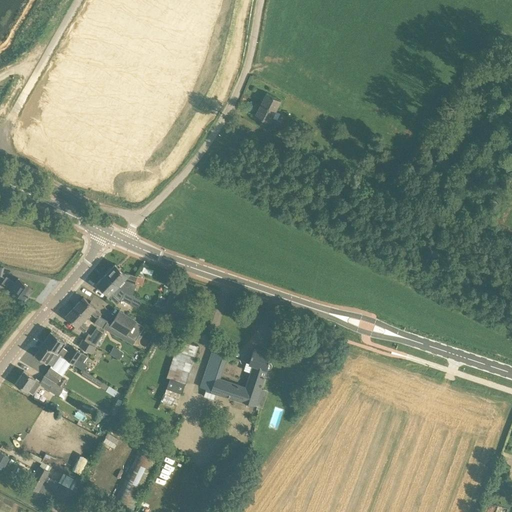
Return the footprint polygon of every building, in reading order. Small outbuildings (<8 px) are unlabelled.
[(272,118),(281,101),(265,93),(254,115),(278,128),(281,123),(272,118)] [(291,131),(286,141),(297,146),(302,137),(291,131)] [(106,274),(105,275),(118,286),(121,289),(124,292),(131,295),(135,284),(134,284),(137,277),(125,273),(124,274),(115,265),(110,269),(109,268),(105,273),(106,274)] [(105,275),(96,284),(108,296),(113,291),(121,299),(120,300),(130,305),(134,296),(131,295),(124,292),(121,289),(118,286),(105,275)] [(6,277),(4,279),(2,283),(25,300),(29,295),(30,295),(33,292),(32,291),(33,289),(18,279),(15,284),(6,277)] [(172,309),(171,309),(179,295),(172,291),(162,310),(169,314),(172,309)] [(75,307),(86,317),(91,313),(97,319),(99,317),(101,315),(95,309),(96,307),(90,302),(89,303),(83,298),(75,307)] [(84,333),(88,328),(81,322),(86,317),(75,307),(66,316),(72,321),(71,323),(76,328),(77,327),(84,333)] [(135,340),(144,326),(119,310),(109,325),(127,337),(128,335),(135,340)] [(94,324),(102,328),(106,322),(107,321),(99,317),(97,319),(94,324)] [(88,334),(84,340),(95,346),(104,333),(96,327),(90,335),(88,334)] [(87,357),(81,353),(72,346),(68,352),(62,348),(66,342),(51,332),(43,343),(61,355),(73,364),(83,370),(87,366),(83,363),(87,357)] [(96,347),(95,346),(84,340),(82,339),(78,346),(91,354),(96,347)] [(182,393),(192,364),(198,345),(182,340),(170,378),(170,379),(167,388),(182,393)] [(61,355),(43,343),(35,354),(53,367),(61,355)] [(114,347),(110,353),(120,358),(123,352),(114,347)] [(213,351),(201,387),(254,405),(266,369),(271,354),(253,348),(248,363),(253,365),(251,373),(252,374),(247,389),(215,378),(223,354),(213,351)] [(44,376),(57,384),(62,375),(49,367),(44,376)] [(35,379),(32,377),(24,371),(15,383),(28,392),(28,391),(33,395),(40,385),(58,396),(63,388),(58,385),(57,384),(44,376),(40,381),(36,379),(35,379)] [(99,387),(102,383),(84,371),(81,375),(99,387)] [(101,437),(66,418),(55,438),(61,442),(69,428),(98,443),(101,437)] [(132,500),(151,451),(139,446),(119,495),(132,500)] [(8,458),(0,453),(0,463),(4,465),(8,458)] [(74,471),(81,473),(87,457),(79,454),(74,471)] [(46,477),(37,471),(28,487),(38,492),(52,500),(58,484),(46,477)] [(73,488),(77,478),(63,473),(59,482),(73,488)] [(495,511),(497,506),(488,503),(485,511),(495,511)]
